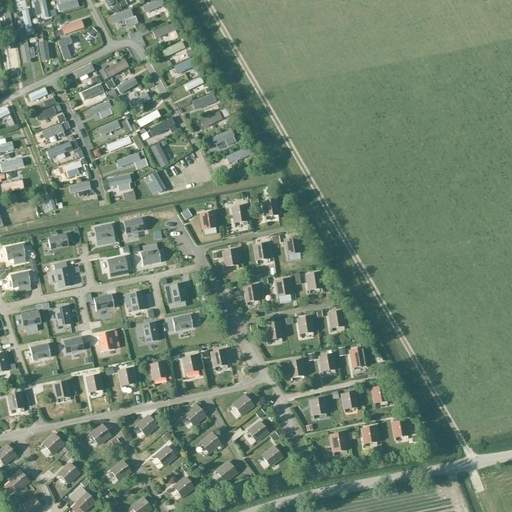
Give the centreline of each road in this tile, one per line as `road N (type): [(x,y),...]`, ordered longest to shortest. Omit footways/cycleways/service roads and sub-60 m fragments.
road 1 (unclassified): [(255,511),(511,455)]
road 2 (residential): [(1,308),(203,263)]
road 3 (residential): [(267,375),(203,263)]
road 4 (residential): [(39,429),(1,308)]
